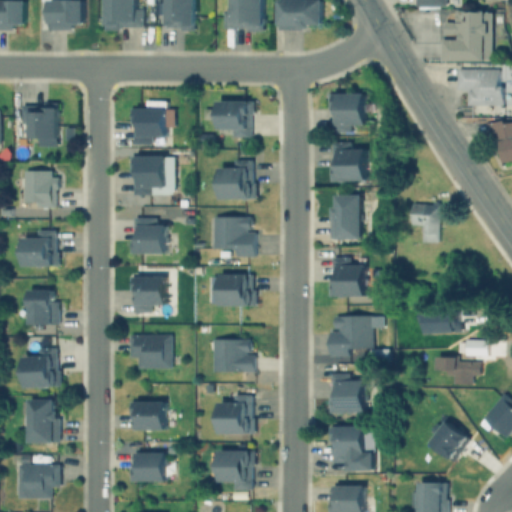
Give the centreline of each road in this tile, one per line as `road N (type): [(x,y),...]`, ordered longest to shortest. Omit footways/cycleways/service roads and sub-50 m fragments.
road 1 (residential): [(95,66),(93,511)]
road 2 (residential): [(291,511),(290,66)]
road 3 (residential): [(379,29),(340,56),(290,66),(0,63)]
road 4 (tertiary): [(511,236),(406,74)]
